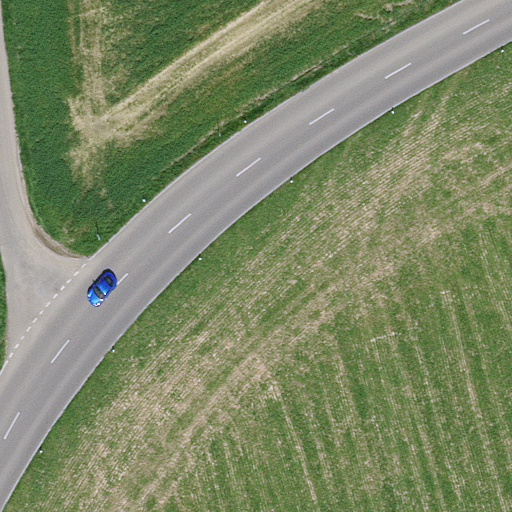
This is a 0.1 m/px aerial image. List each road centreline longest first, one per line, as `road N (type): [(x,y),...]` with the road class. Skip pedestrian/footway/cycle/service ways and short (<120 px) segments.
road 1 (tertiary): [(54,344),(274,139),(509,0)]
road 2 (unclassified): [(0,118),(15,257),(54,344)]
